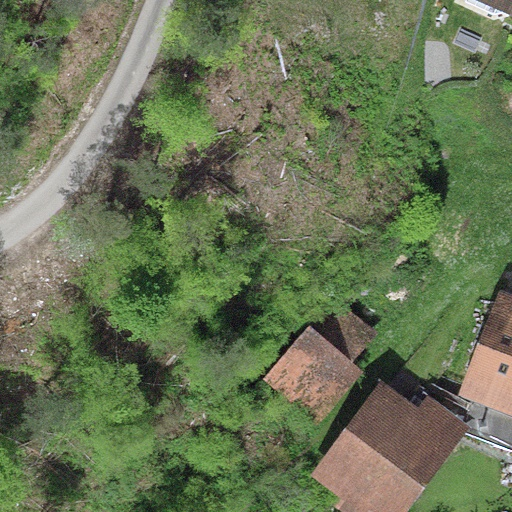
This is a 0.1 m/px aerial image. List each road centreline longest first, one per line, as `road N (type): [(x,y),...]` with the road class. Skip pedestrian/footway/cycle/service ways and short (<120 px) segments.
road 1 (track): [(511,220),(229,511)]
road 2 (unclassified): [(0,235),(60,187),(104,126),(159,0)]
